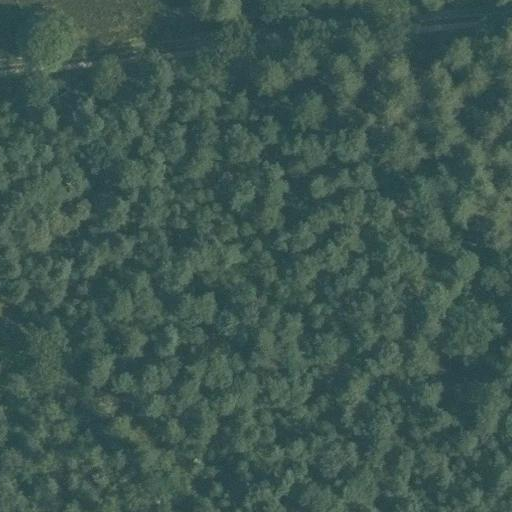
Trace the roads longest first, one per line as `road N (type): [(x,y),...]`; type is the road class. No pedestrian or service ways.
road 1 (track): [(511,2),(0,68)]
road 2 (track): [(0,298),(242,511)]
